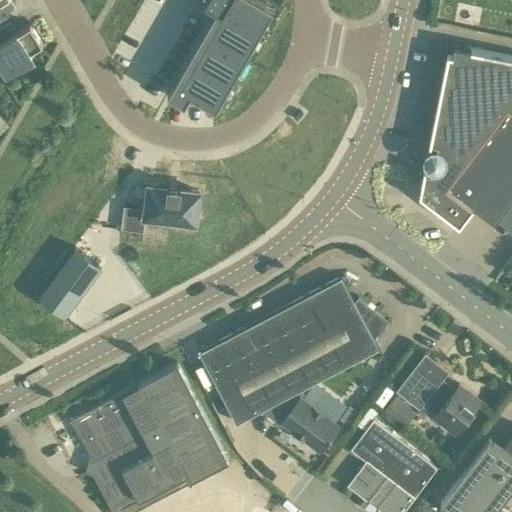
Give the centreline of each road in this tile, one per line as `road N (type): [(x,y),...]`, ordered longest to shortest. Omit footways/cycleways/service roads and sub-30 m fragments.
road 1 (tertiary): [(0,400),(238,275),(333,200)]
road 2 (residential): [(51,0),(112,99),(135,123),(171,138),(210,141),(247,127),(272,105),(300,48)]
road 3 (unclassified): [(511,331),(333,200)]
road 4 (tertiary): [(333,200),(380,107),(389,71)]
